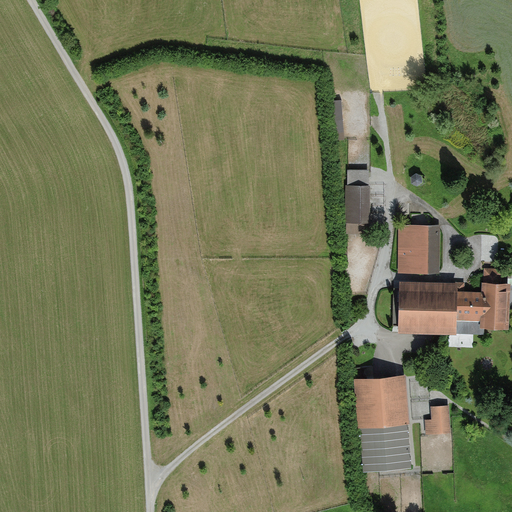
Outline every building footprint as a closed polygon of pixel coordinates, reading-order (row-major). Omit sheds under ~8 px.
[(345,138),(343,99),(334,99),(336,139),(345,138)] [(372,176),(350,175),(348,235),(378,237),(379,222),(370,221),(372,176)] [(441,224),(399,224),(398,272),(440,272),(441,224)] [(505,269),(485,268),(485,279),(505,280),(505,269)] [(463,284),(405,282),(403,332),(461,333),(463,284)] [(511,329),(511,283),(486,283),(486,293),(465,293),(465,320),(484,320),(484,329),(511,329)] [(407,373),(354,377),(357,425),(360,425),(363,471),(412,467),(408,422),(411,422),(407,373)] [(449,405),(431,406),(432,419),(425,419),(426,434),(451,433),(449,405)]
